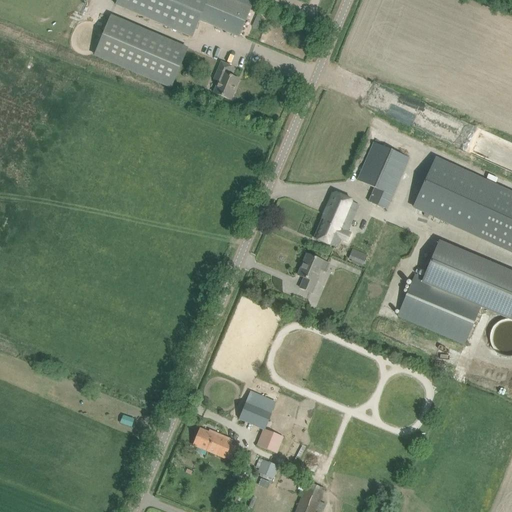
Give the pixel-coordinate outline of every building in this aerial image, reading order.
[(251,8),(232,0),(117,0),(116,5),(192,37),(199,20),(238,37),(251,8)] [(187,48),(111,16),(94,56),(170,88),(187,48)] [(221,76),(214,93),(230,100),(239,79),(227,75),(230,66),(221,62),(216,74),(221,76)] [(375,188),(368,202),(386,210),(408,158),(374,143),(358,180),(375,188)] [(511,194),(435,159),(414,206),(511,251),(511,194)] [(314,238),(323,242),(336,248),(343,231),(347,233),(359,205),(333,194),(314,238)] [(511,273),(439,243),(431,262),(424,279),(416,275),(398,317),(466,345),(483,304),(511,316),(511,273)] [(363,264),(367,254),(352,248),(348,258),(363,264)] [(304,278),(300,288),(311,293),(318,278),(317,277),(320,269),(325,271),(329,264),(307,254),(298,276),(304,278)] [(503,356),(505,356),(507,356),(508,357),(510,356),(511,356),(511,319),(511,320),(510,320),(508,319),(507,320),(505,320),(504,320),(502,321),(501,321),(499,322),(498,323),(496,324),(495,325),(494,326),(493,327),(492,329),(492,330),(491,332),(490,333),(490,335),(490,336),(490,338),(490,340),(490,341),(490,343),(491,344),(492,346),(492,347),(493,349),(494,350),(495,351),(496,352),(498,353),(499,354),(500,355),(502,355),(503,356)] [(256,445),(276,454),(282,435),(265,429),(275,403),(250,393),(239,419),(263,429),(256,445)] [(193,445),(225,459),(233,440),(209,430),(208,432),(200,429),(193,445)] [(272,479),(278,466),(263,460),(258,473),(272,479)] [(294,511),(314,511),(324,489),(307,482),(294,511)] [(236,492),(232,501),(238,504),(242,495),(236,492)]
